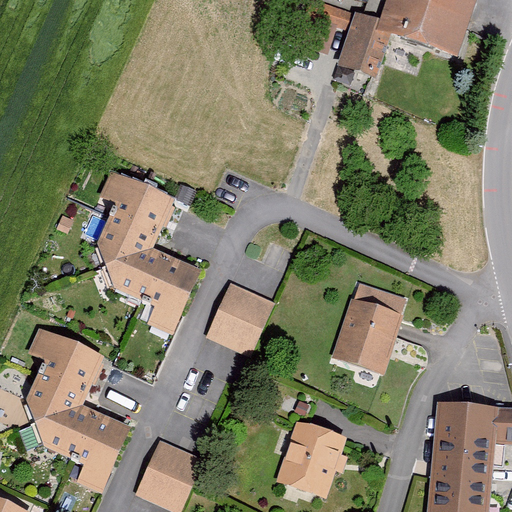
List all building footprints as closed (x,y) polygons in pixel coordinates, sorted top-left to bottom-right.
[(460,66),(481,0),(352,0),(389,12),(384,28),(380,40),(391,43),(460,66)] [(346,13),(311,1),(295,47),(330,59),(346,13)] [(377,86),(391,43),(380,40),(384,28),(356,18),(338,73),(377,86)] [(173,341),(202,277),(190,272),(162,259),(156,256),(159,250),(174,216),(179,207),(111,176),(99,201),(119,210),(98,257),(114,294),(157,311),(148,330),(173,341)] [(274,306),(232,288),(211,339),(252,356),(274,306)] [(404,324),(353,307),(334,361),(385,379),(404,324)] [(103,497),(132,434),(118,427),(91,415),(86,412),(88,406),(101,379),(107,366),(40,336),(29,359),(48,368),(26,414),(42,451),(84,471),(78,486),(103,497)] [(500,415),(440,409),(434,469),(429,511),(490,511),(494,475),(500,415)] [(346,447),(296,430),(276,486),(327,504),(346,447)] [(181,511),(202,464),(160,447),(138,497),(172,511),(181,511)]
